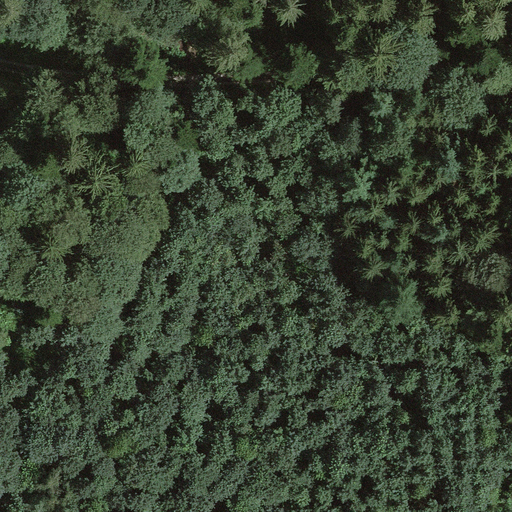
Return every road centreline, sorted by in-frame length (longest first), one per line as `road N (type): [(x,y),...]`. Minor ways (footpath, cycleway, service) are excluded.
road 1 (track): [(0,62),(178,76),(511,64)]
road 2 (track): [(178,76),(266,214),(314,252),(511,349)]
road 3 (track): [(0,504),(30,428),(32,385),(28,346),(0,293)]
